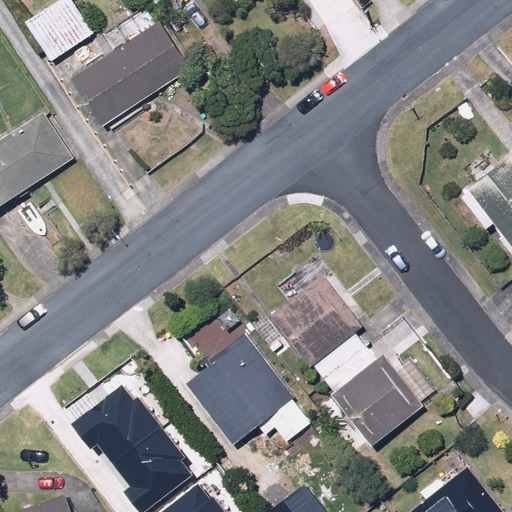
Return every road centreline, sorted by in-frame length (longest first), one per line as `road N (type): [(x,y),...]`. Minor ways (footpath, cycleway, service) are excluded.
road 1 (residential): [(315,124),(0,368)]
road 2 (residential): [(315,124),(511,346)]
road 3 (residential): [(477,0),(315,124)]
